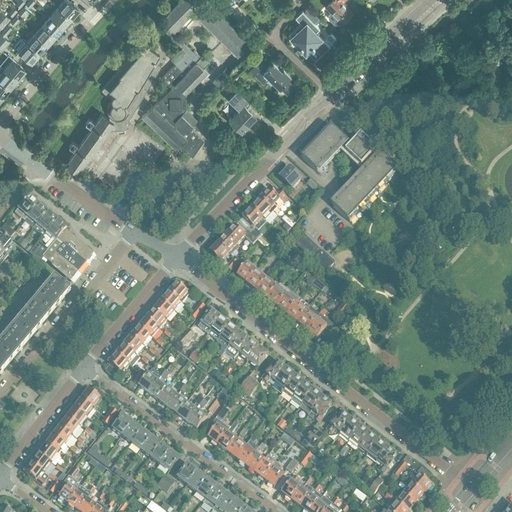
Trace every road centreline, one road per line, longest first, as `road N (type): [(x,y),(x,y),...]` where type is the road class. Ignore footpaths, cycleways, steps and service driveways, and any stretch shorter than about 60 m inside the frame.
road 1 (residential): [(467,488),(176,258)]
road 2 (residential): [(276,511),(83,369)]
road 3 (residential): [(131,233),(0,393)]
road 4 (residential): [(112,0),(0,127)]
road 5 (residential): [(283,148),(331,192),(311,215),(340,241),(327,255)]
road 6 (residential): [(176,258),(283,148)]
road 7 (residential): [(83,369),(176,258)]
road 8 (residential): [(331,96),(433,0)]
road 9 (residential): [(0,478),(83,369)]
road 10 (residential): [(331,96),(275,35),(302,0)]
